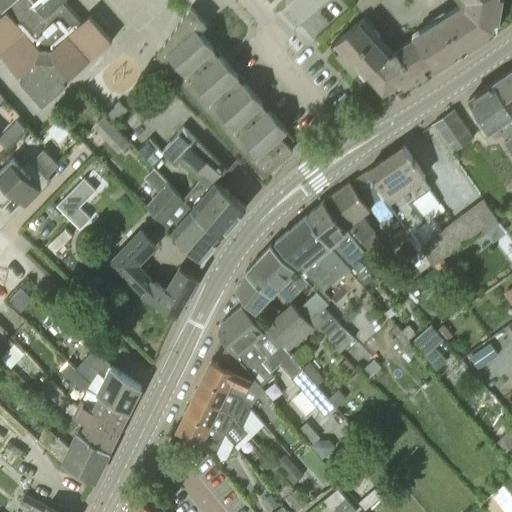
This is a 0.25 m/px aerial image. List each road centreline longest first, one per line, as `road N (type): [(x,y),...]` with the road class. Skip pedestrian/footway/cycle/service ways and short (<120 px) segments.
road 1 (secondary): [(133,450),(249,232),(313,175),(511,44)]
road 2 (residential): [(338,131),(279,65),(274,32),(246,0)]
